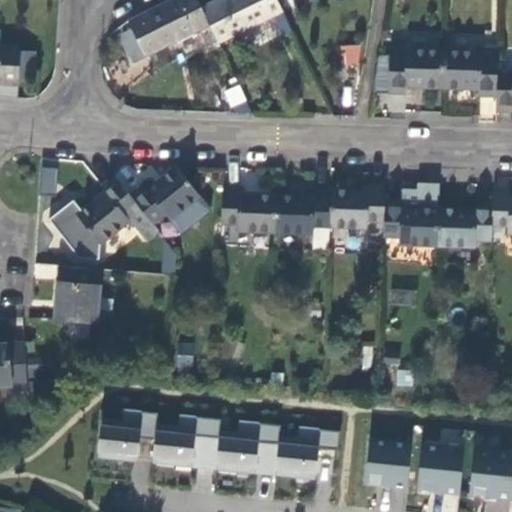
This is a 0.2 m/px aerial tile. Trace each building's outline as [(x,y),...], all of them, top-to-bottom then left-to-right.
[(200,8),(196,0),(169,0),(127,21),(145,57),(209,26),(200,8)] [(277,1),(276,0),(215,0),(200,8),(209,26),(218,44),(282,12),(277,1)] [(20,47),(0,45),(0,86),(18,87),(20,47)] [(356,64),(359,45),(339,46),(340,65),(356,64)] [(481,51),(443,50),(442,89),(479,90),(479,97),(495,98),(496,74),(497,48),(481,47),(481,51)] [(406,56),(389,56),(388,70),(387,94),(404,94),(404,87),(442,89),(443,50),(406,49),(406,56)] [(511,74),(496,74),(495,98),(495,113),(511,113),(511,74)] [(240,83),(222,91),(230,109),(247,102),(240,83)] [(199,196),(175,166),(146,190),(142,183),(128,194),(152,224),(165,214),(170,220),(199,196)] [(40,167),(40,191),(55,192),(56,168),(40,167)] [(104,192),(76,215),(99,244),(129,221),(139,235),(152,224),(128,194),(113,175),(100,186),(104,192)] [(367,190),(330,189),(329,227),(366,229),(366,221),(383,222),(384,199),(384,184),(368,183),(367,190)] [(239,186),(222,185),(221,224),(237,224),(237,231),(274,233),(276,195),(239,194),(239,186)] [(276,195),(274,233),(312,234),(312,227),(329,227),(330,189),(313,188),(313,196),(276,195)] [(492,203),(491,225),(508,226),(508,234),(511,233),(511,195),(509,195),(510,188),(492,188),(492,203)] [(383,222),(382,237),(399,237),(399,245),(436,246),(438,208),(400,207),(401,199),(384,199),(383,222)] [(438,208),(436,246),(473,247),(474,240),(490,240),(491,225),(492,203),(475,202),(475,210),(438,208)] [(158,232),(152,224),(139,235),(145,242),(158,232)] [(162,246),(160,272),(175,273),(177,247),(162,246)] [(35,263),(34,278),(56,278),(57,263),(35,263)] [(54,321),(97,324),(102,271),(59,267),(54,321)] [(390,300),(410,305),(413,293),(393,288),(390,300)] [(0,344),(0,387),(27,385),(24,343),(0,344)] [(412,387),(413,370),(397,369),(395,385),(412,387)] [(139,439),(154,440),(155,425),(156,414),(123,411),(121,422),(100,420),(97,457),(118,459),(119,454),(137,455),(139,439)] [(194,437),(218,439),(218,432),(220,420),(178,416),(177,428),(155,425),(154,440),(151,463),(173,465),(173,459),(192,461),(194,437)] [(257,443),(277,445),(278,438),(279,426),(238,422),(236,433),(218,432),(218,439),(215,469),(236,471),(237,465),(255,467),(257,443)] [(317,449),(337,451),(339,432),(298,428),(296,439),(278,438),(277,445),(274,475),(296,477),(296,471),(315,473),(317,449)] [(364,484),(406,488),(410,444),(368,439),(364,484)] [(416,489),(458,494),(463,449),(421,445),(416,489)] [(468,495),(510,499),(511,483),(511,454),(473,450),(468,495)] [(296,471),(296,477),(314,479),(315,473),(296,471)] [(440,511),(455,511),(458,496),(444,494),(440,511)] [(484,511),(511,511),(511,500),(485,500),(484,511)]
